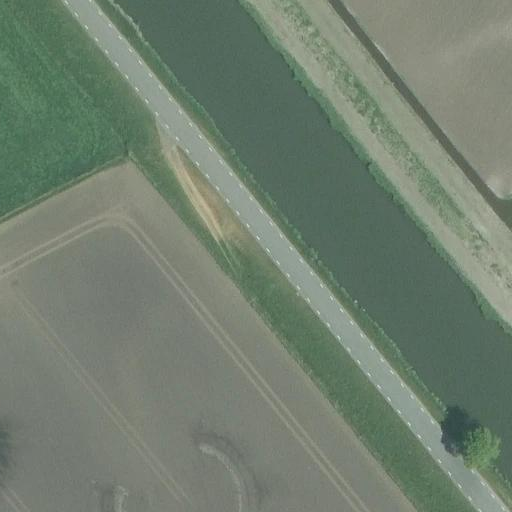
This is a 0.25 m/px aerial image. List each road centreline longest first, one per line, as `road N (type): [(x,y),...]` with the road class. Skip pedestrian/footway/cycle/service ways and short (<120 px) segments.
road 1 (tertiary): [(495,511),(76,0)]
road 2 (track): [(234,257),(172,164),(165,145),(170,114)]
